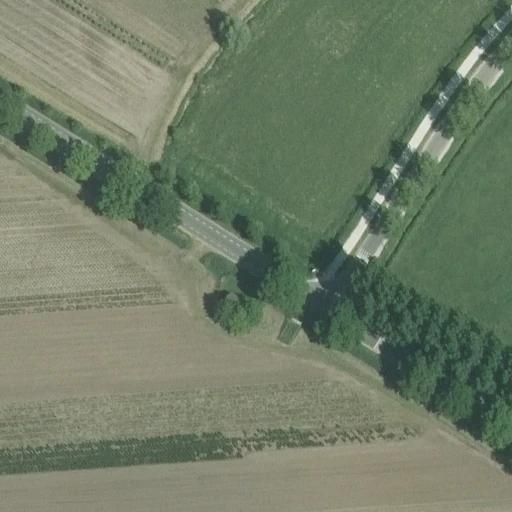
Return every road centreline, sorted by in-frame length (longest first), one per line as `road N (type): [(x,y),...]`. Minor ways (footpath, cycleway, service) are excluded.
road 1 (tertiary): [(329,312),(0,100)]
road 2 (unclassified): [(329,312),(511,42)]
road 3 (tertiary): [(511,433),(329,312)]
